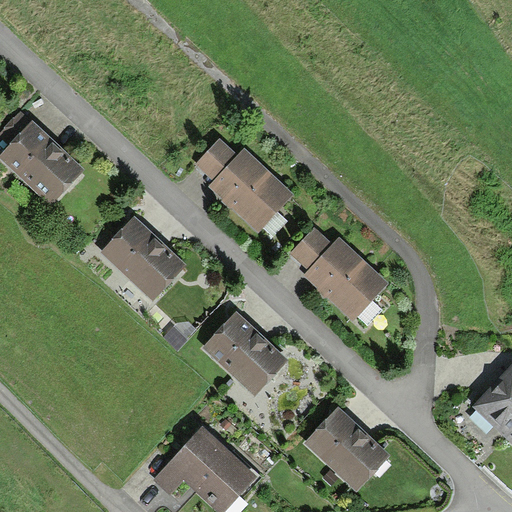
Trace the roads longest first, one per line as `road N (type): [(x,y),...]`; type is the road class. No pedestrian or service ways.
road 1 (residential): [(0,33),(409,414),(489,511)]
road 2 (residential): [(0,389),(126,511)]
road 3 (unknown): [(405,266),(428,322),(409,414)]
